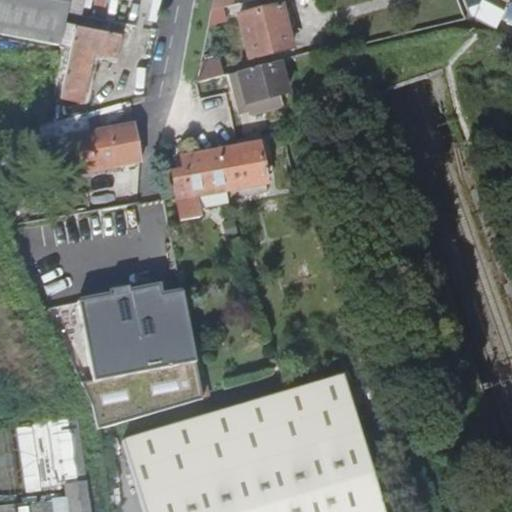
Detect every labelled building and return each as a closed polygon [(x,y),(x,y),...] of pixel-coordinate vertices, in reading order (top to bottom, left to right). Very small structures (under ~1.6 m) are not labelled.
[(0,0),(0,34),(58,46),(59,45),(63,24),(68,0),(0,0)] [(212,0),(210,13),(226,10),(227,0),(212,0)] [(511,41),(511,16),(487,0),(463,0),(470,20),(511,41)] [(256,16),(270,13),(268,8),(255,11),(256,16)] [(256,16),(238,20),(249,62),(290,52),(279,10),(270,13),(256,16)] [(117,35),(63,24),(59,45),(70,48),(68,55),(61,53),(52,96),(74,100),(78,82),(90,85),(99,46),(114,49),(117,35)] [(217,64),(199,68),(196,86),(221,80),(217,64)] [(284,95),(278,65),(236,76),(244,107),(284,95)] [(91,137),(86,116),(54,126),(42,129),(38,130),(43,147),(59,143),(70,141),(79,178),(142,163),(134,127),(91,137)] [(218,153),(227,191),(232,190),(235,199),(267,192),(257,145),(218,153)] [(225,191),(227,191),(218,153),(180,161),(182,172),(170,174),(181,223),(199,220),(198,209),(227,203),(225,191)] [(112,298),(80,305),(96,384),(152,372),(174,368),(158,289),(127,295),(126,289),(111,292),(112,298)] [(152,372),(96,384),(100,404),(147,395),(155,383),(152,372)] [(380,511),(341,377),(123,440),(143,511),(380,511)] [(91,511),(81,415),(59,418),(64,465),(51,466),(54,492),(53,492),(54,511),(91,511)] [(28,491),(40,489),(35,456),(23,458),(28,491)]
